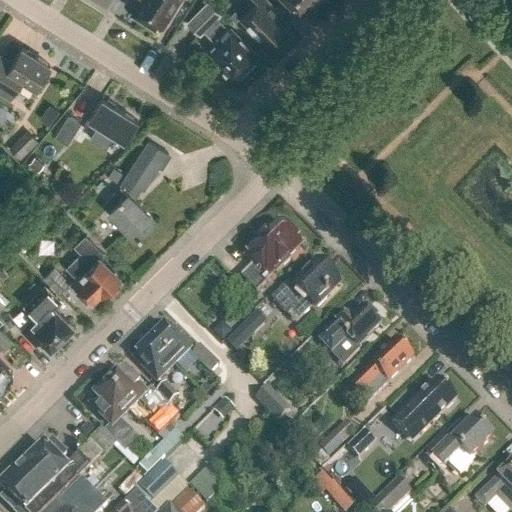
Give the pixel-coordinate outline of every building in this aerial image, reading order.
[(144,14),(153,0),(127,0),(126,3),(144,14)] [(162,26),(178,0),(153,0),(144,14),(162,26)] [(278,31),(288,22),(266,0),(251,0),(248,3),(251,7),(241,17),(268,45),(280,33),(278,31)] [(313,0),(288,0),(301,12),(313,0)] [(220,13),(208,1),(187,21),(199,33),(203,30),(216,43),(210,49),(222,60),(221,61),(225,66),(226,65),(228,67),(229,68),(231,69),(233,69),(236,69),(239,69),(242,68),(246,65),(247,64),(248,65),(256,56),(217,16),(220,13)] [(0,92),(10,98),(21,79),(36,87),(50,65),(22,47),(13,60),(0,52),(0,92)] [(137,120),(101,98),(88,118),(98,125),(90,137),(106,148),(114,135),(124,141),(137,120)] [(58,111),(50,105),(40,119),(48,125),(58,111)] [(85,123),(71,115),(58,138),(72,146),(85,123)] [(27,131),(8,149),(20,160),(38,142),(27,131)] [(124,186),(131,193),(137,182),(142,185),(145,186),(159,164),(162,165),(170,153),(149,141),(122,185),(124,186)] [(38,172),(44,165),(34,157),(29,164),(38,172)] [(136,197),(138,193),(142,185),(137,182),(131,193),(124,186),(107,203),(113,209),(112,210),(139,236),(141,234),(143,235),(156,222),(154,221),(157,218),(136,197)] [(289,259),(302,245),(286,229),(280,229),(270,239),(268,238),(247,258),(255,266),(242,280),(257,295),(267,285),(266,284),(276,274),(278,275),(292,262),(289,259)] [(104,294),(122,277),(101,256),(105,253),(87,235),(77,245),(83,251),(69,265),(80,276),(74,281),(94,301),(102,292),(104,294)] [(69,281),(55,266),(44,277),(59,292),(69,281)] [(325,300),(340,284),(324,267),(322,266),(321,266),(319,266),(316,268),(304,280),(301,278),(288,292),(285,289),(273,301),(296,325),(311,310),(315,314),(327,302),(325,300)] [(53,345),(74,324),(60,309),(62,307),(55,300),(59,296),(47,284),(27,304),(38,315),(24,328),(38,342),(44,336),(53,345)] [(357,350),(382,326),(365,309),(353,320),(349,316),(321,344),(333,356),(344,368),(360,353),(357,350)] [(249,343),(269,323),(259,313),(239,333),(225,346),(235,356),(249,343)] [(175,367),(192,350),(169,326),(152,343),(175,367)] [(0,342),(7,350),(15,342),(0,327),(0,342)] [(369,405),(415,360),(397,342),(372,367),(373,368),(352,388),(369,405)] [(159,383),(175,367),(152,343),(135,359),(159,383)] [(212,374),(221,365),(201,346),(188,359),(196,367),(201,363),(212,374)] [(0,360),(0,392),(1,391),(2,388),(13,376),(14,372),(1,360),(0,360)] [(130,412),(140,402),(154,416),(159,411),(166,418),(173,410),(153,389),(147,395),(128,375),(122,381),(118,377),(106,388),(130,412)] [(434,425),(457,403),(438,384),(395,426),(408,440),(428,420),(434,425)] [(178,398),(166,385),(157,393),(170,406),(178,398)] [(120,422),(130,412),(106,388),(95,399),(99,403),(93,409),(113,428),(107,434),(117,444),(130,432),(120,422)] [(292,413),(268,389),(255,402),(279,426),(292,413)] [(494,439),(476,421),(453,443),(451,441),(431,461),(442,473),(448,467),(459,478),(477,461),(474,458),(494,439)] [(355,435),(344,424),(318,450),(328,461),(355,435)] [(117,444),(104,431),(92,444),(103,455),(103,456),(105,457),(117,444)] [(165,460),(184,442),(175,433),(138,468),(146,476),(164,459),(165,460)] [(360,460),(377,444),(366,433),(350,450),(360,460)] [(7,494),(24,511),(45,511),(66,492),(103,455),(92,444),(91,443),(67,466),(66,464),(64,466),(59,462),(67,455),(54,441),(46,449),(45,448),(27,467),(30,471),(7,494)] [(155,504),(180,479),(165,463),(140,489),(155,504)] [(511,511),(511,466),(477,501),(486,510),(495,501),(506,511),(511,511)] [(141,482),(134,475),(117,492),(124,500),(141,482)] [(66,492),(45,511),(101,511),(108,505),(96,492),(95,492),(82,479),(67,494),(66,492)] [(393,511),(411,494),(398,481),(366,511),(393,511)] [(200,511),(205,508),(188,491),(171,508),(170,507),(165,511),(200,511)] [(157,511),(137,492),(116,511),(157,511)]
